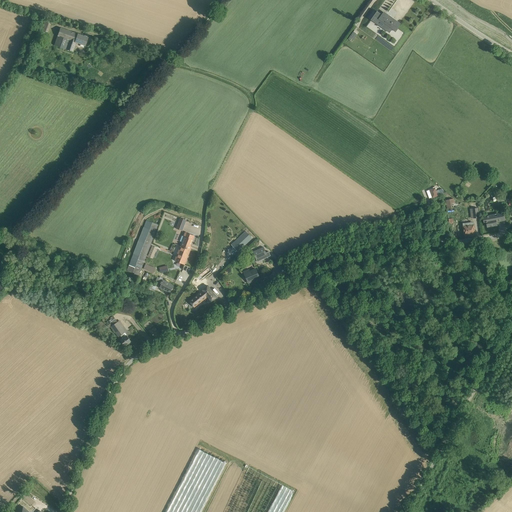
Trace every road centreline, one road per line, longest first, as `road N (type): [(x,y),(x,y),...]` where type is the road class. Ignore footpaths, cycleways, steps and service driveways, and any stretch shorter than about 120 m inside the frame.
road 1 (unclassified): [(63,511),(119,379),(150,350),(325,269),(511,233)]
road 2 (track): [(181,334),(170,308),(198,257),(211,191),(254,101),(171,60)]
road 3 (track): [(12,240),(225,0)]
road 4 (unclassified): [(410,511),(511,329)]
road 5 (unknown): [(171,60),(44,13)]
